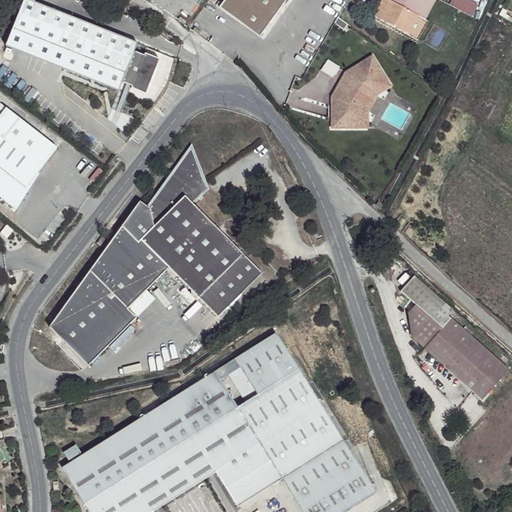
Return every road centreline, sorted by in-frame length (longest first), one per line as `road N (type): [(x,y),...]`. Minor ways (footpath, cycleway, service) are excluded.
road 1 (tertiary): [(299,164),(274,119),(253,102),(219,92),(188,103),(27,317),(19,360),(40,511)]
road 2 (tertiary): [(448,511),(387,392),(299,164)]
road 3 (unclassified): [(299,164),(369,211),(511,339)]
